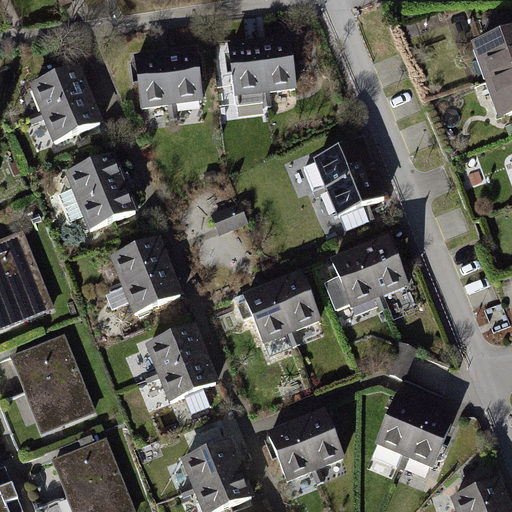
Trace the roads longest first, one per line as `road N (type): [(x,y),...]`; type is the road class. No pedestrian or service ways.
road 1 (residential): [(511,441),(337,0)]
road 2 (residential): [(0,43),(326,0)]
